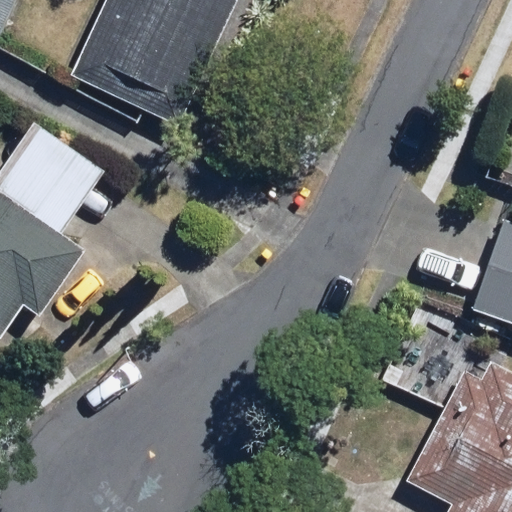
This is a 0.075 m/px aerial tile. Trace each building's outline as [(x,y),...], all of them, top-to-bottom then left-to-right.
[(23,0),(0,0),(0,41),(5,44),(23,0)] [(107,0),(73,74),(182,126),(241,0),(107,0)] [(0,172),(0,339),(7,345),(32,310),(45,319),(90,254),(64,236),(108,173),(35,122),(0,172)] [(511,224),(506,223),(477,318),(511,328),(511,224)] [(364,452),(333,511),(511,511),(511,370),(468,349),(406,473),(364,452)]
